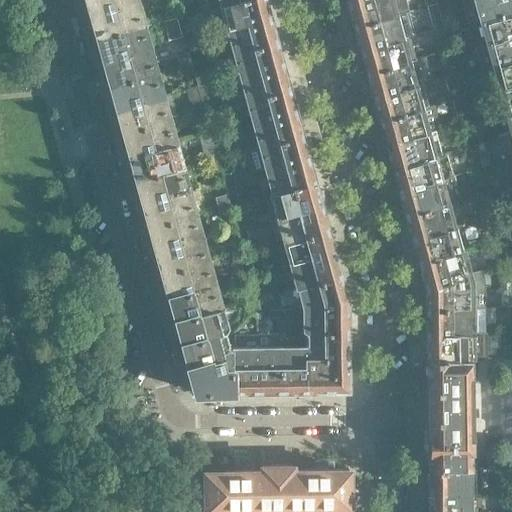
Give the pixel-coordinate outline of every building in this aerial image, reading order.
[(133,0),(87,0),(91,12),(133,0)] [(140,24),(133,0),(91,12),(94,22),(92,25),(94,32),(97,33),(97,36),(140,24)] [(268,16),(263,0),(232,0),(223,3),(229,26),(268,16)] [(392,15),(388,0),(355,0),(347,2),(354,26),(392,15)] [(511,9),(511,0),(477,0),(482,18),(511,9)] [(177,14),(175,6),(164,9),(166,17),(177,14)] [(511,34),(511,9),(482,18),(489,41),(511,34)] [(180,21),(178,15),(177,14),(166,17),(168,25),(180,21)] [(399,39),(392,15),(354,26),(360,49),(399,39)] [(443,27),(440,15),(431,17),(434,29),(443,27)] [(274,39),(268,16),(229,26),(235,50),(274,39)] [(146,47),(140,24),(97,36),(98,38),(96,40),(98,47),(101,49),(104,59),(146,47)] [(194,36),(191,24),(181,26),(184,39),(194,36)] [(446,38),(443,28),(443,27),(434,29),(437,41),(446,38)] [(511,59),(511,34),(489,41),(495,64),(511,59)] [(198,48),(194,36),(184,39),(188,51),(198,48)] [(281,62),(274,39),(235,50),(242,73),(281,62)] [(405,62),(399,39),(360,49),(367,73),(405,62)] [(153,71),(146,47),(104,59),(110,83),(153,71)] [(190,61),(189,54),(177,57),(179,64),(190,61)] [(511,84),(511,59),(495,64),(501,87),(511,84)] [(193,68),(191,62),(190,61),(179,64),(181,71),(193,68)] [(287,86),(281,62),(242,73),(248,97),(287,86)] [(412,86),(405,62),(367,73),(373,96),(412,86)] [(456,74),(453,62),(444,64),(447,76),(456,74)] [(159,94),(153,71),(110,83),(117,106),(159,94)] [(207,83),(203,71),(194,74),(197,86),(207,83)] [(459,85),(456,75),(456,74),(447,76),(450,88),(459,85)] [(210,95),(207,83),(197,86),(201,98),(210,95)] [(511,109),(511,84),(501,87),(508,110),(511,109)] [(294,110),(287,86),(248,97),(255,120),(294,110)] [(418,109),(412,86),(373,96),(379,120),(418,109)] [(166,118),(159,94),(117,106),(120,117),(118,119),(120,126),(123,127),(123,130),(166,118)] [(204,109),(202,101),(191,104),(193,112),(204,109)] [(206,116),(204,109),(193,112),(195,119),(206,116)] [(424,133),(418,109),(379,120),(386,143),(424,133)] [(470,121),(466,109),(457,111),(460,123),(470,121)] [(300,133),(294,110),(255,120),(261,144),(300,133)] [(172,142),(166,118),(123,130),(124,132),(122,134),(124,142),(127,143),(130,153),(172,142)] [(220,130),(216,119),(207,121),(210,132),(220,130)] [(473,132),(470,121),(460,123),(464,135),(473,132)] [(223,142),(220,130),(210,132),(214,145),(223,142)] [(307,157),(300,133),(261,144),(268,167),(307,157)] [(431,156),(424,133),(386,143),(392,167),(431,156)] [(179,165),(172,142),(130,153),(136,177),(179,165)] [(216,155),(214,147),(203,150),(206,158),(216,155)] [(219,162),(217,156),(216,155),(206,158),(208,165),(219,162)] [(484,167),(481,155),(472,158),(475,170),(484,167)] [(437,180),(431,156),(392,167),(399,191),(437,180)] [(313,180),(307,157),(268,167),(274,191),(313,180)] [(185,189),(179,165),(136,177),(143,200),(185,189)] [(232,177),(229,165),(220,168),(223,180),(232,177)] [(488,178),(484,167),(475,170),(479,181),(488,178)] [(236,189),(232,177),(223,180),(227,191),(236,189)] [(313,180),(274,191),(273,191),(280,215),(320,204),(313,180)] [(444,203),(437,180),(399,191),(405,214),(444,203)] [(192,212),(185,189),(143,200),(145,211),(144,213),(146,220),(148,221),(149,224),(192,212)] [(230,202),(227,194),(216,197),(218,205),(230,202)] [(232,209),(230,203),(230,202),(218,205),(221,212),(232,209)] [(499,214),(495,202),(486,204),(490,216),(499,214)] [(450,227),(444,203),(405,214),(412,238),(450,227)] [(326,227),(320,204),(280,215),(286,238),(326,227)] [(198,236),(192,212),(149,224),(149,225),(148,229),(150,236),(153,237),(156,247),(198,236)] [(245,224),(242,213),(233,215),(236,227),(245,224)] [(503,225),(499,214),(490,216),(494,228),(503,225)] [(248,236),(245,224),(236,227),(240,238),(248,236)] [(333,251),(326,227),(286,238),(292,262),(333,251)] [(457,251),(450,227),(412,238),(418,261),(457,251)] [(204,259),(198,236),(156,247),(162,271),(204,259)] [(459,250),(457,251),(418,261),(425,285),(466,274),(459,250)] [(339,274),(333,251),(292,262),(299,285),(300,285),(339,274)] [(211,283),(204,259),(162,271),(168,294),(211,283)] [(257,271),(254,260),(245,262),(249,274),(257,271)] [(261,283),(257,271),(249,274),(252,286),(261,283)] [(345,298),(339,274),(300,285),(306,307),(346,306),(345,298)] [(468,307),(468,281),(466,274),(425,285),(425,287),(426,308),(468,307)] [(217,306),(211,283),(168,294),(169,296),(167,299),(169,306),(172,307),(175,318),(217,306)] [(254,293),(252,286),(240,289),(242,296),(254,293)] [(256,301),(255,297),(254,293),(242,296),(244,304),(256,301)] [(259,309),(256,301),(244,304),(246,310),(250,314),(255,310),(258,309),(259,309)] [(224,330),(217,306),(175,318),(175,320),(174,322),(176,330),(178,331),(181,341),(220,331),(224,330)] [(346,331),(346,306),(306,307),(306,332),(310,332),(310,331),(346,331)] [(468,332),(468,307),(426,308),(426,332),(468,332)] [(288,325),(288,317),(278,317),(278,325),(288,325)] [(288,333),(288,325),(278,325),(278,333),(288,333)] [(225,350),(223,341),(220,331),(181,341),(182,344),(180,346),(182,353),(185,354),(188,365),(218,357),(217,352),(225,350)] [(346,357),(346,331),(310,331),(310,332),(310,345),(305,349),(305,357),(346,357)] [(469,358),(468,332),(426,332),(426,358),(469,358)] [(256,390),(256,349),(231,350),(231,390),(256,390)] [(281,389),(280,349),(256,349),(256,390),(281,389)] [(305,389),(305,357),(305,349),(280,349),(281,389),(305,389)] [(231,390),(231,350),(225,350),(217,352),(218,357),(188,365),(190,374),(188,375),(192,390),(231,390)] [(347,389),(346,357),(305,357),(305,389),(347,389)] [(472,449),(471,358),(469,358),(426,358),(428,467),(469,467),(469,458),(477,458),(477,449),(472,449)] [(242,511),(242,508),(348,506),(348,468),(291,469),(291,464),(260,465),(261,469),(204,470),(204,511),(242,511)] [(470,467),(469,467),(428,467),(428,492),(470,492),(470,467)] [(470,511),(470,492),(428,492),(428,511),(470,511)]
